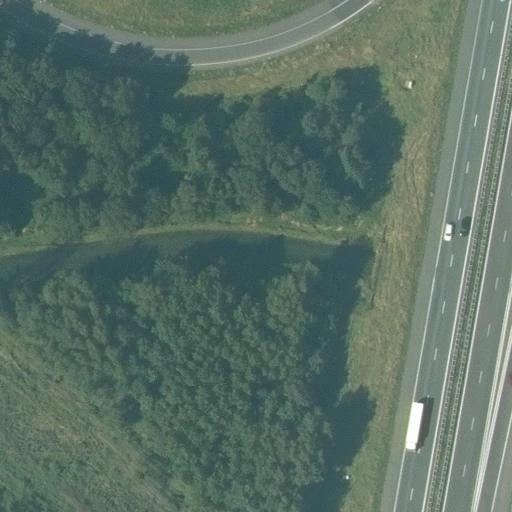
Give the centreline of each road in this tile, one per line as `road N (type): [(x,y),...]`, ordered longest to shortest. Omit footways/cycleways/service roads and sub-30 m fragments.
road 1 (motorway): [(495,0),(407,511)]
road 2 (motorway): [(367,0),(264,49),(198,63),(132,60),(81,46),(0,3)]
road 3 (motorway): [(458,511),(511,204)]
road 4 (motorway): [(468,511),(511,355)]
